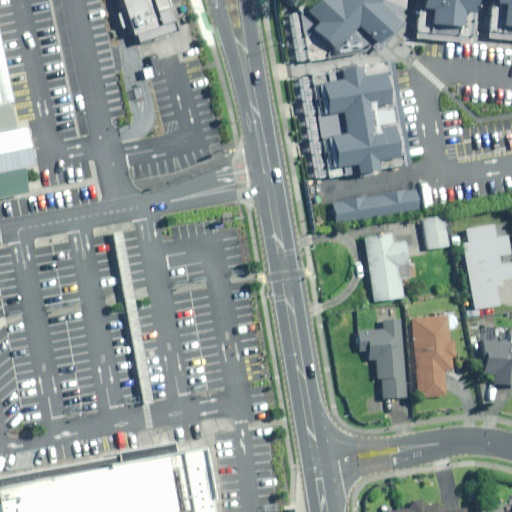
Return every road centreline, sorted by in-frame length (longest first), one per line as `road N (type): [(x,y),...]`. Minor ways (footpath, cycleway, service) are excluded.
road 1 (secondary): [(244,53),(320,464)]
road 2 (residential): [(320,464),(460,445),(511,450)]
